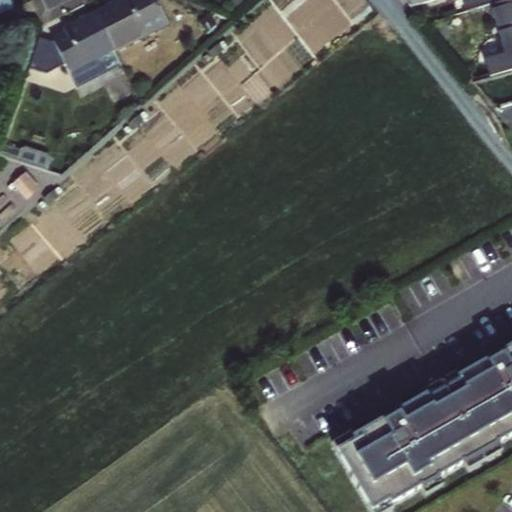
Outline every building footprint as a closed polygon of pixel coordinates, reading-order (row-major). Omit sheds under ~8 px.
[(19,5),(16,0),(0,0),(0,30),(19,21),(13,8),(19,5)] [(155,0),(113,0),(95,10),(115,48),(166,20),(155,0)] [(504,0),(464,0),(467,10),(495,3),(504,0)] [(511,0),(504,0),(495,3),(502,31),(511,27),(511,0)] [(95,10),(62,29),(64,33),(54,39),(79,83),(122,61),(115,48),(95,10)] [(503,65),(505,71),(511,69),(511,27),(502,31),(509,57),(510,63),(503,65)] [(503,65),(510,63),(509,57),(494,61),(497,73),(505,71),(503,65)] [(511,99),(495,104),(511,124),(511,99)] [(6,143),(3,153),(50,168),(53,157),(50,152),(28,145),(22,148),(6,143)] [(337,453),(371,511),(375,511),(389,504),(392,507),(421,490),(436,481),(463,465),(496,445),(511,436),(511,348),(462,378),(461,379),(463,382),(430,401),(428,398),(427,398),(397,416),(399,419),(388,425),(386,422),(372,430),(371,428),(352,439),(354,443),(337,453)] [(368,424),(372,430),(386,422),(388,425),(399,419),(397,416),(427,398),(428,398),(430,401),(463,382),(461,379),(462,378),(459,372),(368,424)] [(333,446),(337,453),(354,443),(352,439),(351,435),(333,446)] [(463,465),(467,471),(500,452),(496,445),(463,465)] [(421,490),(424,496),(440,487),(436,481),(421,490)]
